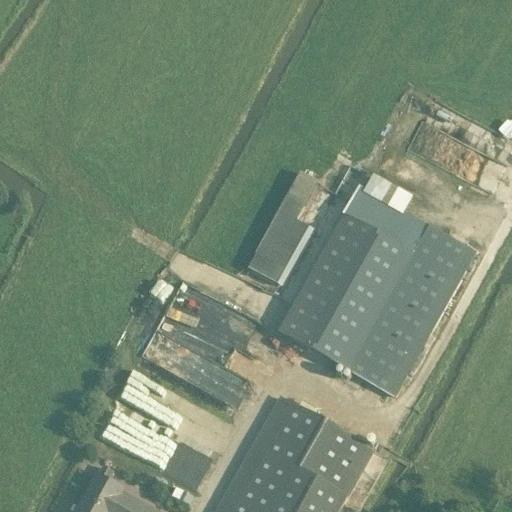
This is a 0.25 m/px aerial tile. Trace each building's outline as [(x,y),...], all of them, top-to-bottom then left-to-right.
[(487,157),(499,135),(436,102),(428,118),(457,133),(442,162),(471,177),(477,167),(487,172),(493,160),(487,157)] [(396,400),(478,257),(361,192),(281,335),(396,400)] [(312,231),(281,214),(250,271),(280,288),(312,231)] [(232,371),(164,361),(168,335),(156,328),(139,358),(148,363),(170,366),(166,388),(165,390),(152,388),(146,385),(134,383),(132,401),(134,397),(158,411),(150,410),(167,419),(166,425),(191,439),(207,411),(185,398),(235,405),(241,395),(241,392),(248,380),(232,371)] [(342,511),(375,454),(281,401),(218,511),(342,511)] [(150,511),(121,496),(122,492),(98,479),(79,511),(150,511)] [(177,490),(172,499),(190,508),(194,499),(177,490)]
